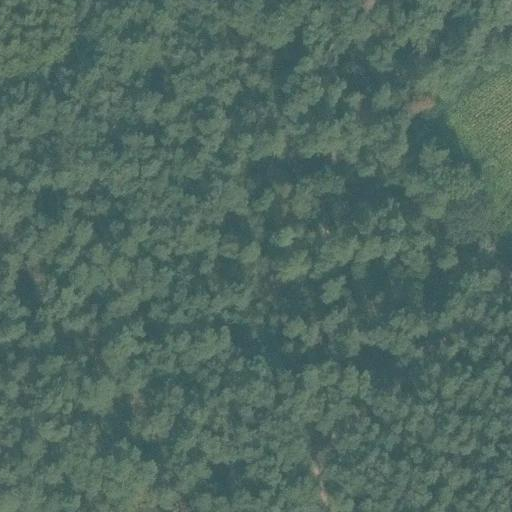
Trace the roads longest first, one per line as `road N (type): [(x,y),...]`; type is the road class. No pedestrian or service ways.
road 1 (track): [(324,511),(314,487),(343,30),(332,0)]
road 2 (track): [(511,287),(402,137),(343,30)]
road 3 (track): [(321,452),(511,282)]
road 4 (track): [(116,7),(169,98),(219,222)]
road 5 (track): [(0,102),(62,78),(123,0)]
